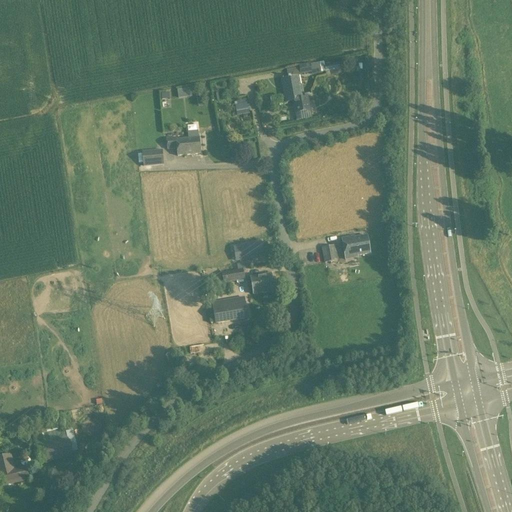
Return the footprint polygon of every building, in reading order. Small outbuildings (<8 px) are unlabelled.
[(342,62),(324,66),(325,72),(343,68),(342,62)] [(299,68),(300,75),(312,73),(310,64),(299,66),(299,68)] [(283,84),(286,102),(292,101),(302,99),(302,98),(298,77),(280,80),(281,84),(283,84)] [(190,89),(178,91),(179,99),(191,98),(190,89)] [(357,94),(353,102),(360,105),(364,96),(357,94)] [(309,110),(307,97),(302,98),(302,99),(292,101),(294,113),(309,110)] [(235,105),(237,116),(245,115),(245,117),(249,116),(249,112),(247,103),(241,104),(235,105)] [(188,132),(188,139),(177,140),(177,137),(166,138),(167,149),(177,148),(178,156),(200,154),(198,131),(188,132)] [(164,164),(163,150),(143,151),(144,165),(164,164)] [(345,259),(358,257),(357,255),(370,252),(366,235),(354,237),(354,235),(341,238),(345,259)] [(333,236),(320,238),(325,263),(337,261),(333,236)] [(234,248),(236,262),(262,257),(260,243),(234,248)] [(243,270),(221,273),(223,283),(230,282),(245,279),(243,270)] [(247,278),(248,285),(252,285),(253,294),(274,291),(271,274),(247,278)] [(212,303),(215,325),(248,319),(244,297),(212,303)] [(72,457),(67,439),(45,444),(41,427),(32,430),(37,446),(35,446),(40,465),(72,457)] [(25,468),(13,471),(10,456),(0,458),(0,486),(28,480),(25,468)]
